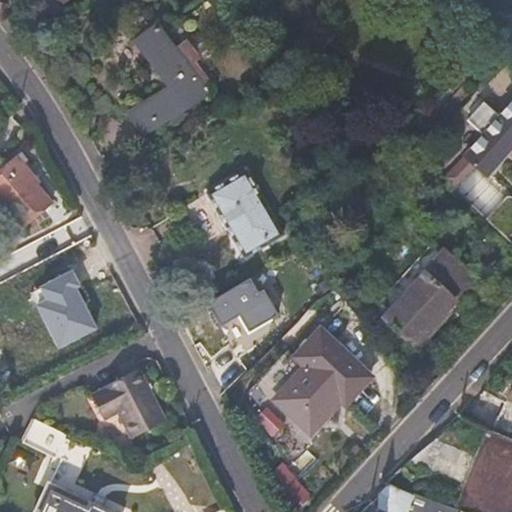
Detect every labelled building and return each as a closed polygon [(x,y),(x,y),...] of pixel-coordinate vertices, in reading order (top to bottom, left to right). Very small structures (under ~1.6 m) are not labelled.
[(207,90),(204,87),(188,65),(195,60),(199,57),(187,39),(177,47),(160,24),(137,41),(168,85),(128,109),(143,133),(187,105),(207,90)] [(188,65),(204,87),(212,82),(195,60),(188,65)] [(511,103),(501,115),(486,100),(469,117),(484,133),(465,154),(485,174),(511,145),(511,103)] [(21,155),(16,159),(29,175),(33,170),(21,155)] [(29,175),(16,159),(0,171),(0,204),(19,228),(49,204),(34,185),(36,182),(29,175)] [(192,198),(229,262),(281,231),(244,168),(192,198)] [(486,225),(499,236),(511,219),(511,205),(509,203),(509,197),(501,198),(498,202),(485,217),(482,220),(486,225)] [(412,346),(422,334),(425,336),(446,314),(443,310),(471,279),(430,243),(372,309),(412,346)] [(291,361),(300,370),(272,404),(310,440),(341,405),(345,409),(373,375),(319,329),(291,361)] [(166,425),(140,372),(106,389),(107,392),(91,400),(103,422),(119,415),(133,442),(166,425)] [(268,406),(258,415),(275,434),(285,425),(268,406)] [(212,497),(203,481),(206,480),(191,453),(172,464),(195,506),(212,497)] [(382,483),(384,486),(401,492),(410,482),(402,466),(382,483)] [(106,511),(48,483),(34,511),(106,511)] [(384,486),(377,494),(376,507),(389,511),(455,511),(401,492),(384,486)] [(221,511),(217,503),(199,511),(221,511)]
